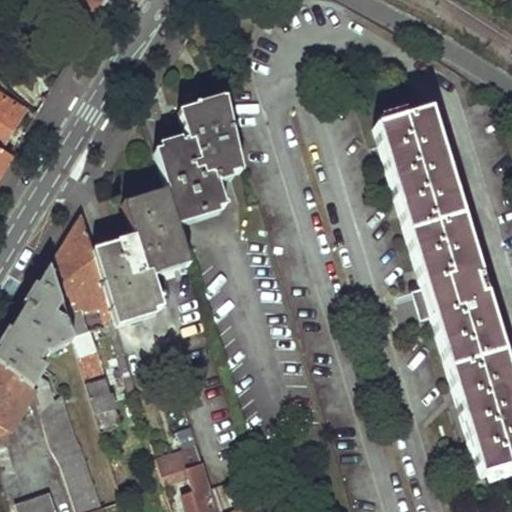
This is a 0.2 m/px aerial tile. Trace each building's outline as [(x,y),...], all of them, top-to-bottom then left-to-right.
[(65,0),(76,51),(107,0),(65,0)] [(0,152),(1,153),(24,114),(0,99),(0,152)] [(243,177),(227,110),(198,117),(196,112),(181,117),(188,145),(172,150),(157,154),(169,197),(177,223),(228,208),(221,184),(243,177)] [(511,390),(428,115),(372,132),(477,480),(511,468),(511,390)] [(0,152),(0,174),(10,159),(1,153),(0,152)] [(177,223),(169,197),(146,205),(128,212),(137,243),(116,250),(94,257),(113,320),(164,306),(154,271),(189,260),(177,223)] [(74,348),(100,431),(116,425),(90,326),(87,327),(84,315),(100,310),(109,339),(112,339),(124,381),(131,380),(113,320),(94,257),(82,220),(66,245),(50,271),(74,348)] [(70,511),(92,511),(95,511),(78,452),(68,437),(56,397),(47,400),(41,385),(33,376),(39,366),(35,363),(40,355),(74,348),(50,271),(21,318),(0,352),(0,367),(27,387),(47,453),(55,465),(70,511)] [(0,430),(1,431),(27,387),(0,367),(0,430)] [(152,448),(148,436),(135,441),(139,451),(152,448)] [(106,451),(110,462),(124,456),(121,446),(106,451)] [(220,511),(207,470),(193,474),(203,511),(220,511)] [(252,479),(217,489),(223,511),(258,501),(252,479)] [(14,508),(14,511),(51,511),(48,498),(14,508)]
